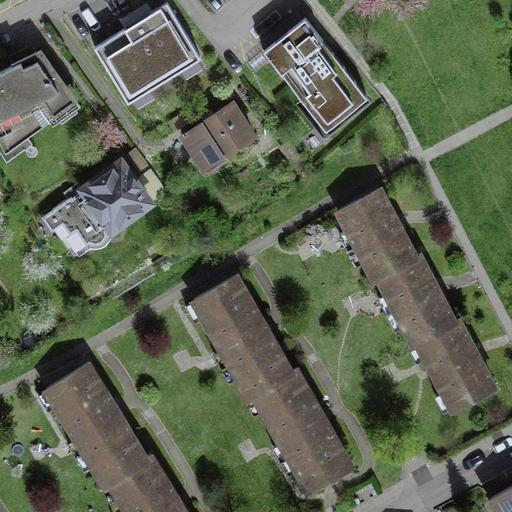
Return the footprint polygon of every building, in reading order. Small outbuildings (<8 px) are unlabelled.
[(200,55),(166,1),(145,14),(94,46),(127,99),(200,55)] [(366,94),(304,16),(264,49),(326,127),(366,94)] [(73,101),(37,51),(0,69),(0,152),(6,161),(32,142),(26,135),(73,101)] [(232,101),(182,135),(203,166),(253,133),(232,101)] [(150,199),(120,159),(82,187),(77,181),(63,191),(68,197),(42,216),(52,230),(62,223),(70,234),(76,229),(86,243),(90,240),(92,242),(97,242),(100,241),(104,237),(106,234),(106,231),(105,229),(110,225),(111,227),(150,199)] [(377,275),(415,255),(379,188),(338,209),(347,228),(349,227),(366,259),(364,259),(373,277),(377,275)] [(418,339),(454,320),(418,253),(415,255),(377,275),(386,292),(388,292),(405,324),(403,325),(413,342),(418,339)] [(253,392),(291,370),(235,274),(194,298),(204,316),(203,317),(221,348),(223,347),(239,375),(237,375),(248,395),(253,392)] [(427,356),(425,357),(444,391),(445,390),(453,406),(493,386),(457,318),(454,320),(418,339),(427,356)] [(109,478),(146,455),(87,362),(47,387),(57,404),(56,405),(75,436),(77,435),(94,461),(92,463),(104,482),(109,478)] [(253,392),(281,440),(282,440),(298,467),(297,468),(308,488),(351,463),(295,367),(291,370),(253,392)] [(128,511),(186,511),(149,453),(146,455),(109,478),(120,495),(118,496),(128,511)] [(511,511),(511,485),(491,497),(499,511),(511,511)]
